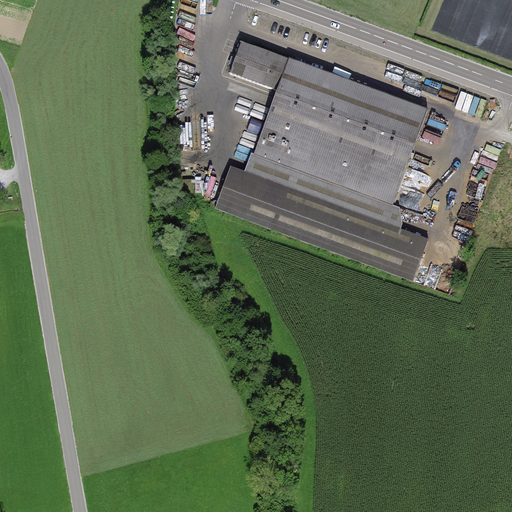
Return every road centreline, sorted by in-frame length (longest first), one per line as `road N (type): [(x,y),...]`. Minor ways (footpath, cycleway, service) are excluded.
road 1 (unclassified): [(0,66),(81,511)]
road 2 (secondary): [(511,86),(276,0)]
